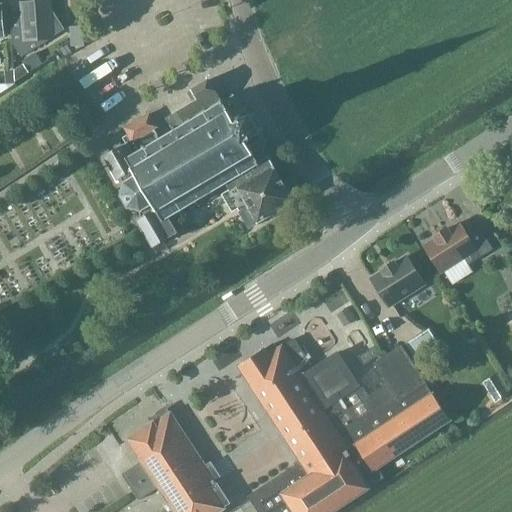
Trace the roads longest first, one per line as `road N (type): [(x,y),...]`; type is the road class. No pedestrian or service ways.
road 1 (tertiary): [(0,467),(354,227)]
road 2 (unclassified): [(354,227),(272,95),(242,0)]
road 3 (tertiary): [(354,227),(511,124)]
